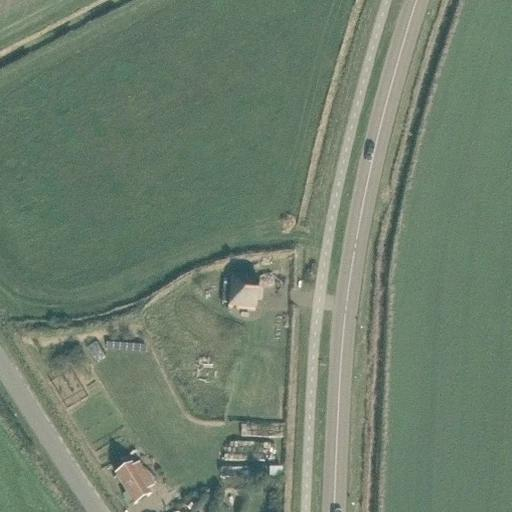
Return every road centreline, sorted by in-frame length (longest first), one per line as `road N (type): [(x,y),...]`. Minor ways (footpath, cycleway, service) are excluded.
road 1 (tertiary): [(335,511),(343,334),(366,187),(419,0)]
road 2 (unclassified): [(97,511),(0,364)]
